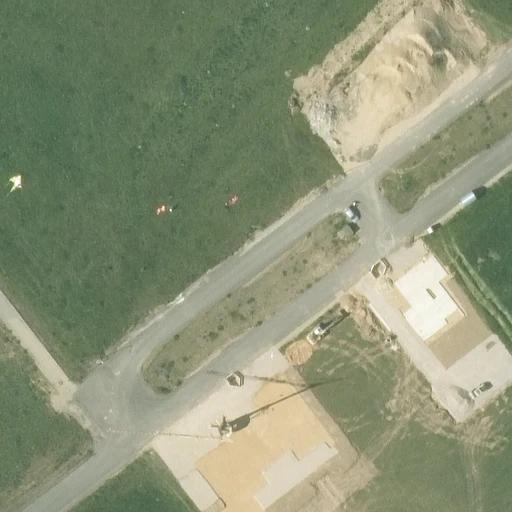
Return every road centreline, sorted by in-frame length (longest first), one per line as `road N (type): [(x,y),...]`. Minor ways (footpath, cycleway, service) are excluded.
road 1 (residential): [(511,62),(109,373),(106,404),(129,442)]
road 2 (residential): [(129,442),(511,148)]
